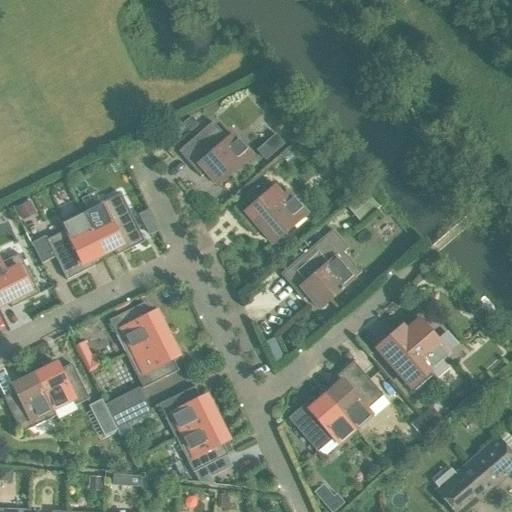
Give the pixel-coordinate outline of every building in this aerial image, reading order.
[(193,117),(185,123),(191,131),(199,124),(193,117)] [(212,122),(191,140),(178,151),(194,170),(199,165),(217,185),(251,156),(232,134),(227,139),(212,122)] [(265,160),(283,144),(275,135),(257,151),(265,160)] [(272,243),(306,214),(287,192),(282,197),(267,180),(233,209),(249,228),(254,223),(272,243)] [(100,205),(82,215),(102,255),(120,246),(123,252),(144,241),(129,211),(123,201),(120,193),(99,204),(100,205)] [(362,193),(347,206),(362,223),(377,210),(362,193)] [(30,201),(17,208),(23,218),(35,212),(30,201)] [(146,211),(139,214),(144,224),(151,221),(146,211)] [(102,255),(82,215),(62,225),(65,231),(46,240),(66,280),(87,270),(84,264),(102,255)] [(301,299),(307,294),(319,309),(359,274),(342,254),(347,249),(331,230),(280,274),(301,299)] [(0,262),(0,306),(15,298),(18,304),(39,294),(19,254),(0,263),(0,262)] [(108,320),(126,354),(167,334),(155,311),(149,314),(143,303),(108,320)] [(428,371),(448,354),(419,320),(398,338),(394,332),(376,349),(413,392),(432,376),(428,371)] [(167,334),(126,354),(143,388),(177,371),(180,369),(175,358),(178,356),(167,334)] [(91,356),(84,342),(75,347),(88,373),(101,367),(97,358),(91,356)] [(340,382),(325,395),(354,429),(371,414),(367,409),(382,396),(353,362),(336,377),(340,382)] [(56,364),(34,375),(55,416),(55,415),(52,409),(72,400),(75,406),(89,399),(71,364),(59,370),(56,364)] [(55,416),(34,375),(12,386),(15,392),(3,398),(21,433),(55,416)] [(175,439),(216,418),(205,396),(199,399),(193,387),(158,405),(175,439)] [(105,406),(110,417),(143,400),(138,389),(105,406)] [(354,429),(325,395),(309,409),(305,403),(288,418),(317,452),(333,439),(337,444),(354,429)] [(116,430),(101,399),(88,406),(103,436),(116,430)] [(149,411),(143,400),(110,417),(116,428),(149,411)] [(442,418),(431,406),(421,416),(431,428),(442,418)] [(411,424),(421,436),(431,428),(421,416),(411,424)] [(194,472),(198,482),(213,484),(204,466),(227,455),(222,443),(228,440),(216,418),(175,439),(193,472),(194,472)] [(511,454),(497,438),(469,462),(491,488),(511,469),(511,454)] [(462,511),(491,488),(469,462),(455,474),(448,465),(431,479),(439,488),(436,491),(454,511),(462,511)] [(0,469),(0,475),(0,480),(12,481),(12,469),(0,469)] [(114,476),(113,486),(127,486),(128,476),(114,476)] [(90,478),(89,487),(101,487),(102,479),(90,478)] [(326,481),(315,490),(333,511),(344,502),(326,481)] [(228,494),(217,494),(216,507),(227,508),(228,494)]
